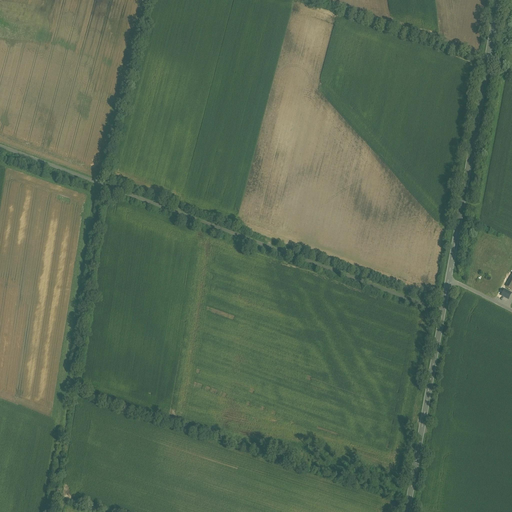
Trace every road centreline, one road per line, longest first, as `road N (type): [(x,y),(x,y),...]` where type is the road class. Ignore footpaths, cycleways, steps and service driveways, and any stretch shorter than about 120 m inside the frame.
road 1 (unclassified): [(0,144),(441,315)]
road 2 (secondary): [(448,280),(497,0)]
road 3 (secondary): [(406,511),(441,315)]
